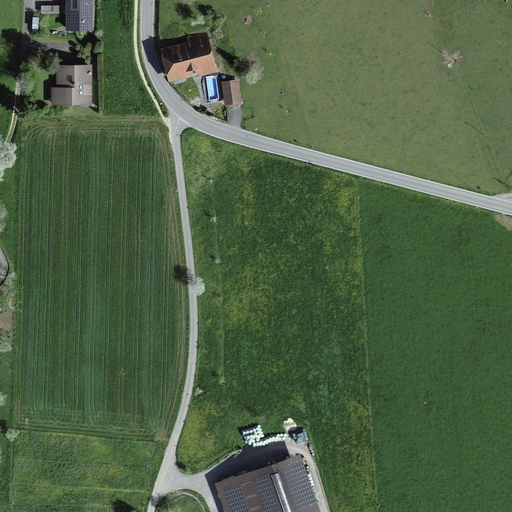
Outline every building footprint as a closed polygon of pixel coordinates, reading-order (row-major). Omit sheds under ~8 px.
[(93,0),(66,0),(66,4),(41,4),(41,13),(66,13),(66,29),(94,29),(93,0)] [(168,80),(185,76),(186,79),(217,71),(208,32),(187,37),(188,41),(161,47),(168,80)] [(91,104),(92,63),(56,63),(56,86),(51,86),(51,104),(91,104)] [(242,102),(239,78),(222,81),(225,104),(242,102)] [(321,511),(300,451),(214,481),(225,511),(321,511)]
